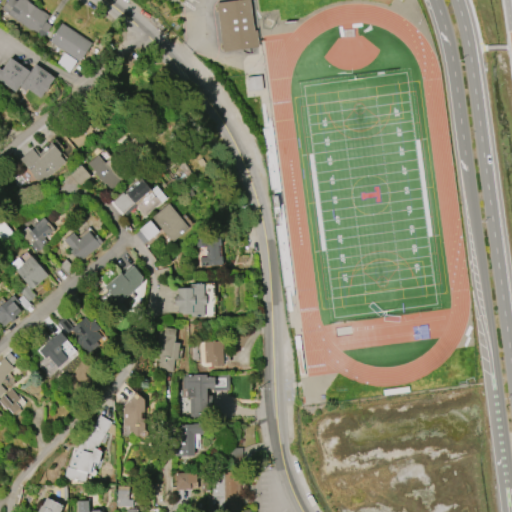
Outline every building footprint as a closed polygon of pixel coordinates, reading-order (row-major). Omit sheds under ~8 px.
[(16,0),(27,0),(48,15),(44,21),(51,26),(42,39),(0,9),(6,0),(14,0),(16,1),(16,0)] [(249,0),(253,29),(255,29),(258,45),(222,50),(215,2),(228,0),(249,0)] [(61,23),(91,43),(79,62),(49,41),(61,23)] [(15,91),(0,80),(0,69),(1,70),(9,57),(29,70),(15,91)] [(19,86),(35,64),(54,77),(40,98),(27,89),(26,91),(19,86)] [(260,74),(245,75),(246,90),(261,88),(260,74)] [(79,148),(62,128),(82,112),(83,114),(86,112),(94,122),(90,125),(93,129),(92,131),(95,135),(79,148)] [(66,162),(41,184),(20,160),(33,149),(40,158),(54,146),(61,154),(60,155),(66,162)] [(112,190),(106,183),(104,184),(95,173),(96,172),(89,164),(99,155),(105,163),(115,154),(131,173),(112,190)] [(91,176),(80,186),(71,175),(81,165),(91,176)] [(157,186),(167,198),(162,203),(161,202),(145,216),(134,203),(123,213),(114,202),(123,194),(124,195),(142,179),(152,190),(157,186)] [(173,242),(152,217),(169,203),(189,228),(173,242)] [(44,217),(55,229),(45,238),(49,243),(37,253),(20,233),(28,226),(31,230),(35,227),(33,226),(44,217)] [(0,221),(2,219),(13,233),(0,244),(0,221)] [(150,221),(159,232),(148,240),(139,229),(150,221)] [(97,235),(103,242),(100,244),(101,245),(82,261),(77,256),(75,258),(71,252),(73,250),(64,241),(73,233),(79,240),(89,231),(94,238),(97,235)] [(223,265),(201,266),(200,257),(207,257),(206,247),(197,248),(197,236),(206,235),(206,238),(221,237),(223,265)] [(12,264),(18,258),(23,263),(32,256),(49,275),(32,290),(15,270),(16,269),(12,264)] [(68,274),(60,265),(67,260),(74,268),(68,274)] [(132,265),(142,277),(141,285),(136,289),(131,294),(137,302),(116,319),(106,307),(107,306),(100,298),(108,291),(105,288),(132,265)] [(214,283),(215,317),(197,318),(197,316),(191,317),(191,314),(181,314),(181,313),(178,313),(178,305),(175,305),(175,296),(177,296),(177,288),(181,288),(181,286),(190,286),(190,284),(196,283),(214,283)] [(26,287),(34,297),(28,301),(31,305),(26,309),(20,302),(17,305),(22,311),(3,328),(0,324),(0,299),(2,298),(6,302),(14,295),(19,300),(24,296),(20,292),(26,287)] [(94,320),(101,328),(97,331),(102,337),(98,341),(100,344),(88,355),(74,339),(77,337),(71,330),(67,334),(57,323),(64,317),(74,327),(85,317),(91,323),(94,320)] [(173,372),(158,370),(160,358),(155,357),(159,330),(165,331),(165,327),(176,329),(174,342),(180,343),(178,359),(175,359),(173,372)] [(39,351),(61,334),(66,340),(60,346),(62,349),(61,350),(68,358),(57,367),(48,355),(44,358),(39,351)] [(222,341),(223,365),(201,366),(200,342),(222,341)] [(0,361),(10,352),(17,360),(12,365),(14,368),(5,377),(6,378),(0,384),(6,390),(0,395),(0,361)] [(229,374),(230,390),(207,391),(208,417),(191,417),(190,398),(187,398),(187,388),(186,388),(185,375),(229,374)] [(0,399),(12,389),(20,399),(16,402),(20,408),(13,414),(8,409),(7,410),(0,401),(0,399)] [(124,426),(123,403),(126,403),(137,394),(145,400),(145,430),(138,437),(131,431),(129,426),(124,426)] [(76,451),(79,438),(85,439),(99,415),(111,422),(96,449),(100,452),(97,464),(92,462),(89,473),(87,472),(84,481),(75,479),(74,480),(63,477),(66,466),(68,467),(72,454),(78,456),(79,452),(76,451)] [(175,456),(175,447),(180,447),(180,425),(202,424),(203,434),(194,434),(194,456),(175,456)] [(176,490),(176,473),(196,472),(196,482),(190,483),(191,490),(176,490)] [(241,472),(241,510),(225,510),(224,472),(241,472)] [(133,507),(116,506),(117,486),(129,486),(128,499),(134,500),(133,507)] [(37,511),(41,505),(42,506),(47,498),(63,507),(60,511),(37,511)] [(77,511),(77,501),(89,501),(89,511),(77,511)]
